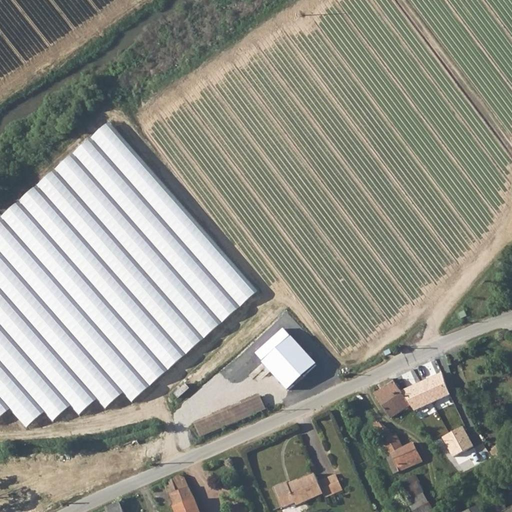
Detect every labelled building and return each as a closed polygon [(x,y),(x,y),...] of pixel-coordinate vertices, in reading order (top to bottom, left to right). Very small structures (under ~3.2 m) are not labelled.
[(261,292),(113,123),(0,221),(0,420),(11,410),(28,429),(46,414),(54,424),(73,407),(82,417),(99,402),(107,410),(126,394),(134,403),(261,292)] [(473,308),(467,302),(463,307),(468,312),(473,308)] [(272,353),(266,358),(291,386),(315,364),(283,329),(266,345),(272,353)] [(286,390),(291,386),(266,358),(262,362),(286,390)] [(418,377),(399,390),(409,406),(445,380),(438,368),(440,367),(437,358),(414,369),(418,377)] [(391,419),(409,406),(399,390),(394,382),(381,390),(378,386),(371,389),(391,419)] [(259,396),(194,425),(200,438),(265,410),(259,396)] [(381,424),(374,427),(389,458),(392,457),(399,473),(423,461),(414,444),(404,449),(397,436),(393,437),(389,431),(387,432),(385,427),(383,429),(381,424)] [(442,441),(437,445),(440,449),(450,441),(440,425),(434,428),(435,431),(442,441)] [(435,431),(429,434),(437,445),(442,441),(435,431)] [(461,473),(475,464),(467,446),(453,455),(461,473)] [(389,458),(387,459),(395,475),(399,473),(392,457),(389,458)] [(289,488),(286,483),(275,488),(284,508),(295,503),(296,505),(322,493),(323,497),(341,489),(334,474),(317,481),(314,474),(291,483),(292,486),(289,488)] [(178,493),(190,488),(185,477),(181,475),(172,479),(178,493)] [(399,485),(412,511),(433,511),(414,476),(399,485)] [(178,493),(172,479),(164,483),(176,511),(201,511),(190,488),(178,493)] [(500,501),(487,509),(488,511),(501,511),(505,510),(500,501)] [(108,511),(124,511),(121,502),(107,507),(108,511)]
